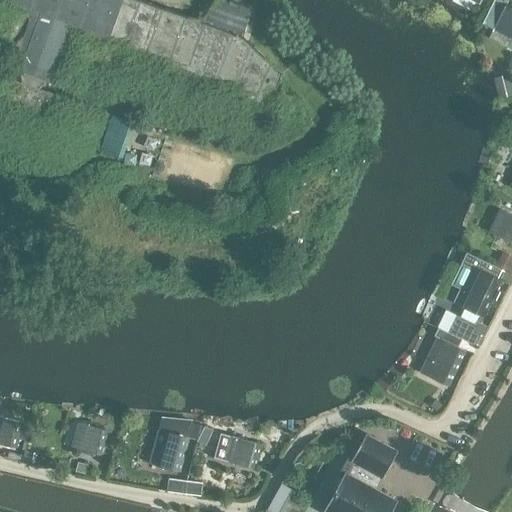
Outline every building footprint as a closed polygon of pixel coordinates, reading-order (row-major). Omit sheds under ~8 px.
[(20,74),(21,84),(2,78),(0,83),(0,104),(50,122),(59,97),(41,91),(48,83),(53,71),(64,39),(68,27),(243,91),(240,99),(268,110),(273,97),(291,103),(296,108),(299,114),(298,120),(301,121),(303,116),(303,111),(302,106),(298,101),(293,97),(275,91),(280,76),(247,44),(242,39),(248,15),(247,13),(246,11),(243,9),(219,1),(217,1),(215,1),(213,3),(201,20),(198,24),(195,23),(134,1),(131,0),(0,0),(0,3),(41,18),(37,29),(25,60),(0,50),(0,55),(23,64),(20,74)] [(215,0),(213,3),(215,1),(217,1),(219,1),(243,9),(246,11),(247,13),(248,15),(242,39),(247,44),(254,19),(255,14),(255,12),(255,11),(254,10),(253,9),(252,8),(251,8),(229,0),(215,0)] [(511,3),(508,2),(494,30),(511,39),(511,3)] [(511,79),(510,74),(495,78),(500,98),(511,95),(511,79)] [(129,123),(112,118),(101,152),(118,158),(129,123)] [(269,187),(267,186),(262,187),(258,188),(256,189),(253,191),(251,194),(248,198),(247,201),(247,205),(240,206),(241,210),(251,208),(251,206),(251,204),(252,201),(254,198),(255,196),(257,194),(259,192),(261,191),(263,191),(266,191),(269,191),(272,192),(275,194),(276,195),(278,197),(288,191),(285,187),(279,191),(276,189),(272,187),(269,187)] [(259,196),(260,195),(259,192),(257,194),(255,196),(254,198),(252,201),(251,204),(251,206),(251,208),(241,210),(241,212),(243,212),(252,210),(253,212),(254,214),(257,217),(259,218),(261,219),(263,219),(266,220),(268,220),(271,219),(273,218),(275,217),(277,215),(278,213),(279,211),(280,208),(280,204),(280,202),(279,199),(287,194),(289,193),(288,191),(278,197),(276,195),(275,194),(272,192),(269,191),(266,191),(263,191),(264,194),(267,194),(268,194),(271,195),(272,196),(274,198),(275,199),(276,201),(277,203),(277,205),(277,208),(276,210),(275,212),(273,214),(271,215),(269,216),(267,216),(264,216),(261,216),(259,215),(258,213),(256,212),(256,210),(255,208),(254,206),(254,203),(255,201),(256,199),(257,198),(259,196)] [(252,210),(243,212),(244,215),(246,218),(249,221),(252,224),(258,227),(262,227),(267,227),(272,226),(277,224),(281,221),(285,217),(287,213),(289,208),(289,203),(288,198),(287,194),(279,199),(280,202),(280,204),(280,208),(279,211),(278,213),(277,215),(275,217),(273,218),(271,219),(268,220),(266,220),(263,219),(261,219),(259,218),(257,217),(254,214),(253,212),(252,210)] [(511,214),(503,210),(491,233),(511,243),(511,214)] [(454,302),(483,316),(500,280),(496,278),(500,269),(466,253),(452,284),(461,288),(454,302)] [(511,257),(503,253),(497,266),(511,273),(511,272),(511,257)] [(466,351),(452,344),(456,336),(437,327),(433,335),(437,336),(426,359),(436,364),(430,377),(449,386),(466,351)] [(476,344),(480,337),(481,334),(470,328),(464,338),(476,344)] [(436,399),(430,406),(437,411),(443,405),(436,399)] [(0,443),(18,448),(21,439),(31,442),(35,426),(25,423),(0,416),(0,443)] [(110,431),(82,424),(76,449),(103,456),(110,431)] [(205,427),(198,442),(206,446),(213,431),(205,427)] [(190,438),(159,430),(150,464),(181,472),(190,438)] [(263,445),(232,436),(220,433),(213,458),(256,469),(263,445)] [(392,511),(398,502),(376,490),(382,478),(383,478),(398,452),(366,435),(352,461),(357,464),(351,476),(345,473),(342,479),(338,477),(331,490),(335,493),(324,511),(392,511)] [(26,450),(23,460),(35,463),(38,454),(26,450)] [(169,479),(168,492),(185,494),(186,481),(169,479)] [(186,481),(185,494),(201,496),(203,483),(186,481)] [(284,483),(272,507),(280,510),(291,486),(284,483)]
